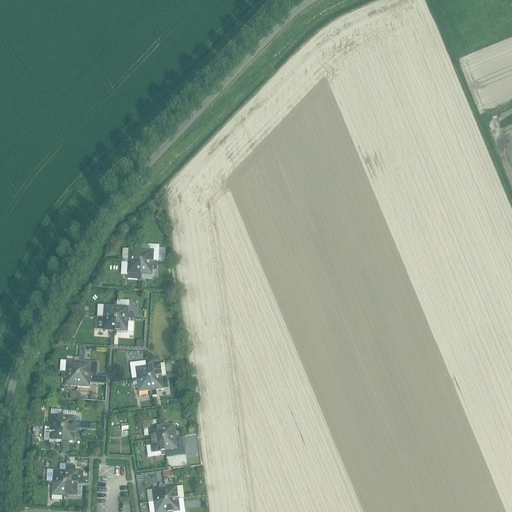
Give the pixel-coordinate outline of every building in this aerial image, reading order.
[(128,249),(127,262),(140,262),(141,250),(128,249)] [(141,250),(140,262),(152,263),(153,251),(141,250)] [(127,274),(126,280),(139,280),(139,275),(140,262),(127,262),(127,274)] [(140,262),(139,275),(152,275),(152,263),(140,262)] [(103,306),(103,318),(115,319),(116,304),(116,302),(113,302),(113,306),(103,306)] [(116,304),(115,319),(128,320),(128,318),(133,319),(133,313),(128,313),(128,307),(128,305),(116,304)] [(97,318),(96,330),(115,331),(115,319),(103,318),(97,318)] [(115,331),(114,335),(116,335),(116,331),(127,332),(128,320),(115,319),(115,331)] [(61,371),(61,373),(78,374),(79,362),(79,358),(66,357),(66,361),(65,371),(61,371)] [(79,362),(78,374),(90,375),(91,363),(79,362)] [(145,363),(145,367),(135,368),(137,378),(132,379),(132,381),(149,379),(147,362),(145,363)] [(149,362),(147,362),(149,379),(162,377),(166,377),(165,372),(161,372),(160,365),(149,366),(149,362)] [(77,387),(78,374),(61,373),(61,375),(65,376),(64,386),(74,387),(74,391),(77,391),(77,387)] [(89,388),(90,375),(78,374),(77,387),(89,388)] [(162,377),(149,379),(151,395),(152,397),(156,396),(156,391),(163,390),(162,377)] [(133,386),(138,385),(139,393),(149,391),(149,395),(151,395),(149,379),(132,381),(133,386)] [(49,427),(62,428),(63,416),(62,416),(61,416),(51,415),(50,415),(49,427)] [(63,416),(62,428),(74,429),(75,424),(75,416),(63,416)] [(151,441),(163,439),(161,427),(160,419),(155,420),(155,425),(149,426),(149,429),(143,429),(144,437),(150,436),(151,441)] [(174,425),(161,427),(163,439),(175,438),(179,437),(180,437),(179,432),(175,432),(174,425)] [(44,439),(61,440),(62,428),(49,427),(45,426),(44,439)] [(61,440),(61,444),(62,444),(63,440),(73,441),(74,430),(78,431),(78,429),(74,429),(62,428),(61,440)] [(175,438),(163,439),(165,451),(170,451),(177,450),(176,439),(180,439),(179,437),(175,438)] [(151,441),(145,442),(146,446),(150,446),(151,453),(152,453),(153,457),(165,455),(165,451),(163,439),(151,441)] [(52,482),(52,483),(65,483),(66,467),(61,466),(61,471),(53,470),(52,482)] [(65,483),(77,484),(81,484),(81,478),(77,478),(78,472),(71,471),(71,467),(66,467),(65,483)] [(116,476),(119,486),(128,484),(124,473),(116,476)] [(48,484),(48,488),(52,488),(51,495),(63,496),(64,496),(65,483),(52,483),(52,484),(48,484)] [(76,497),(77,484),(65,483),(64,496),(76,497)] [(158,486),(158,490),(152,491),(153,503),(166,501),(163,485),(158,486)] [(163,485),(166,501),(183,499),(181,487),(167,489),(166,485),(163,485)] [(179,511),(184,511),(183,499),(166,501),(167,511),(179,511)] [(167,511),(166,501),(153,503),(154,511),(167,511)]
